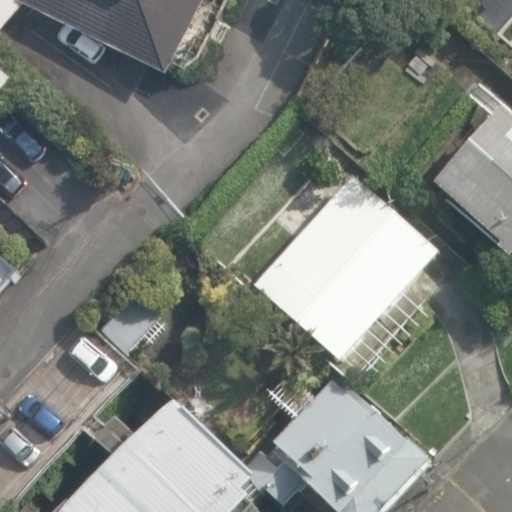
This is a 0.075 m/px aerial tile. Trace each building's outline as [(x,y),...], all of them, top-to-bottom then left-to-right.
[(21,8),(24,0),(0,0),(0,41),(28,11),(21,8)] [(170,82),(209,0),(24,0),(21,8),(28,11),(170,82)] [(511,120),(507,116),(438,191),(506,253),(502,257),(511,266),(511,120)] [(446,262),(356,180),(256,290),(345,371),(446,262)] [(0,255),(0,298),(22,276),(0,255)] [(280,451),(269,462),(263,456),(247,473),(269,494),(286,510),(300,496),(317,511),(389,511),(436,463),(411,440),(407,444),(400,437),(402,434),(386,418),(384,420),(353,390),(348,395),(338,386),(278,449),(280,451)] [(255,511),(253,509),(269,494),(247,473),(193,422),(191,425),(180,414),(87,511),(255,511)]
